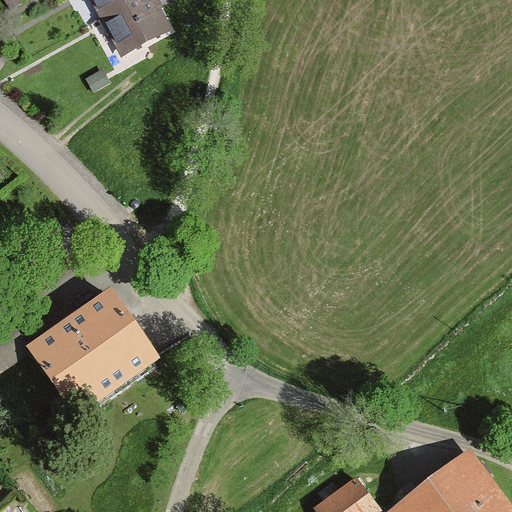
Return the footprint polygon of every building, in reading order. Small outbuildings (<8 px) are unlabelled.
[(6,0),(4,1),(9,12),(22,6),(19,0),(6,0)] [(90,0),(123,60),(147,47),(172,34),(158,8),(156,5),(165,0),(90,0)] [(102,71),(86,81),(93,93),(109,84),(102,71)] [(155,357),(103,286),(20,346),(23,350),(72,417),(155,357)] [(0,318),(0,366),(23,350),(20,346),(0,318)] [(511,511),(511,509),(470,456),(399,511),(511,511)] [(377,511),(353,482),(314,511),(377,511)]
